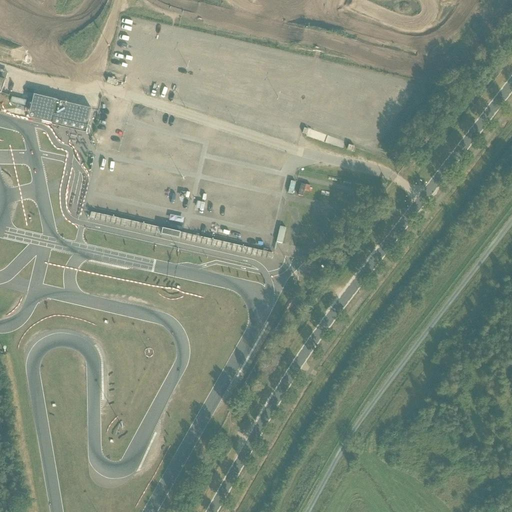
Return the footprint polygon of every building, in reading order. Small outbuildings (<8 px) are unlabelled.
[(121,38),(126,40),(129,28),(118,26),(111,52),(122,55),(124,47),(119,46),(121,38)] [(177,36),(178,30),(161,26),(158,38),(171,42),(173,35),(177,36)] [(159,58),(158,51),(151,52),(152,59),(159,58)] [(112,60),(112,61),(114,62),(111,70),(122,74),(125,65),(112,60)] [(52,118),(65,121),(69,105),(56,102),(34,97),(34,96),(30,112),(53,118),(52,118)] [(69,105),(65,121),(87,126),(85,132),(86,132),(91,110),(69,105)] [(136,157),(149,161),(153,148),(140,144),(136,157)] [(95,186),(102,188),(108,172),(100,170),(95,186)] [(258,203),(260,196),(254,194),(252,201),(258,203)] [(87,223),(138,232),(140,223),(89,213),(87,223)] [(228,244),(226,251),(242,256),(244,249),(228,244)]
